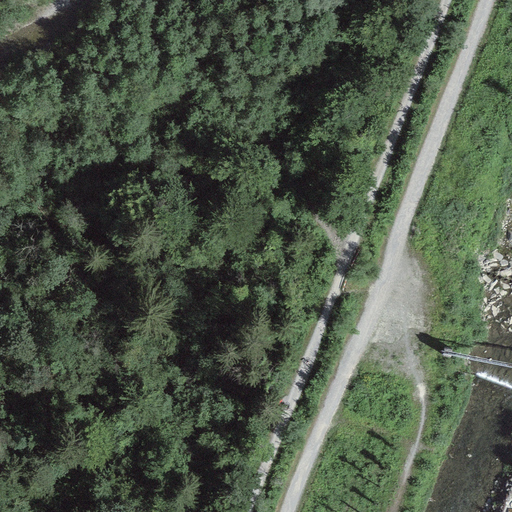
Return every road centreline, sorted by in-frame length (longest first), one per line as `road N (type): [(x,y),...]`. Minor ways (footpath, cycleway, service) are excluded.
road 1 (track): [(288,511),(487,0)]
road 2 (track): [(247,511),(446,0)]
road 3 (track): [(410,440),(422,380),(408,332),(374,304),(346,261)]
